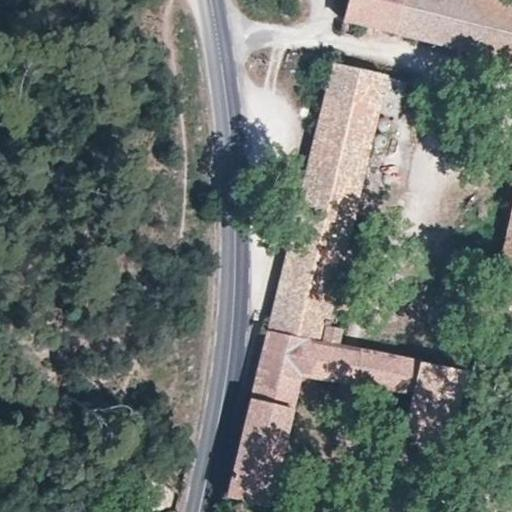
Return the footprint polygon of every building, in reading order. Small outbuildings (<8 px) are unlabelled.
[(350,0),(345,24),(412,40),(421,0),(350,0)] [(511,5),(491,0),(421,0),(412,40),(511,64),(511,5)] [(257,367),(228,494),(261,503),(270,505),(305,378),(332,383),(341,346),(345,331),(329,326),(380,114),(397,116),(407,82),(391,79),(392,77),(333,65),(308,163),(257,367)] [(511,211),(491,307),(510,310),(498,361),(479,356),(474,375),(511,381),(511,211)] [(341,346),(332,383),(354,387),(364,350),(341,346)] [(364,350),(354,387),(411,398),(403,436),(451,448),(467,373),(364,350)]
